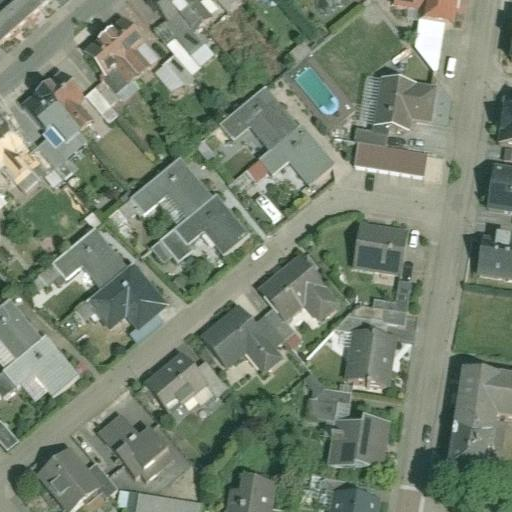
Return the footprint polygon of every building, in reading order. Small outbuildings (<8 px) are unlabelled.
[(7,0),(0,6),(0,41),(49,0),(7,0)] [(199,0),(150,0),(138,10),(197,81),(220,63),(200,38),(213,27),(194,4),(199,0)] [(445,27),(449,0),(395,0),(393,18),(445,27)] [(138,45),(121,26),(85,59),(104,80),(113,73),(129,91),(147,75),(128,54),(138,45)] [(81,100),(61,75),(20,109),(41,134),(48,128),(66,149),(90,129),(72,107),(81,100)] [(378,85),(373,133),(405,136),(406,125),(431,127),(435,96),(410,93),(411,88),(378,85)] [(302,132),(299,134),(265,94),(219,132),(233,148),(250,134),(270,158),(260,166),(272,181),(289,168),(309,192),(334,171),(302,132)] [(511,111),(502,110),(497,148),(511,150),(511,111)] [(21,152),(1,129),(0,129),(0,171),(13,187),(25,176),(12,161),(21,152)] [(357,149),(354,169),(424,179),(427,159),(357,149)] [(216,201),(213,204),(179,163),(133,201),(147,218),(164,203),(184,228),(174,236),(187,251),(203,237),(223,261),(248,240),(216,201)] [(511,178),(491,175),(486,212),(511,216),(511,178)] [(135,269),(132,272),(98,231),(52,269),(65,286),(83,271),(103,296),(93,304),(105,319),(122,305),(141,329),(167,308),(135,269)] [(355,270),(402,278),(408,242),(362,234),(355,270)] [(511,250),(478,245),(473,278),(511,283),(511,250)] [(337,311),(301,265),(262,295),(282,322),(301,308),(316,327),(337,311)] [(372,302),(368,323),(403,330),(411,287),(398,284),(393,306),(372,302)] [(46,343),(43,345),(9,304),(0,311),(0,352),(14,369),(4,377),(16,392),(33,378),(53,402),(78,381),(46,343)] [(241,313),(201,343),(225,373),(244,358),(261,380),(281,363),(241,313)] [(377,389),(385,343),(354,338),(346,384),(377,389)] [(206,388),(186,361),(151,388),(171,415),(206,388)] [(511,380),(456,373),(443,471),(478,476),(485,424),(511,427),(511,380)] [(122,420),(96,438),(113,461),(121,456),(138,479),(164,461),(146,435),(137,442),(122,420)] [(0,452),(2,455),(15,447),(1,424),(0,424),(0,452)] [(336,428),(328,473),(367,480),(375,435),(336,428)] [(41,477),(67,511),(74,511),(95,497),(67,458),(41,477)] [(264,511),(268,484),(233,479),(228,511),(264,511)] [(366,511),(368,501),(334,496),(331,511),(366,511)] [(200,511),(201,508),(139,498),(136,511),(200,511)]
